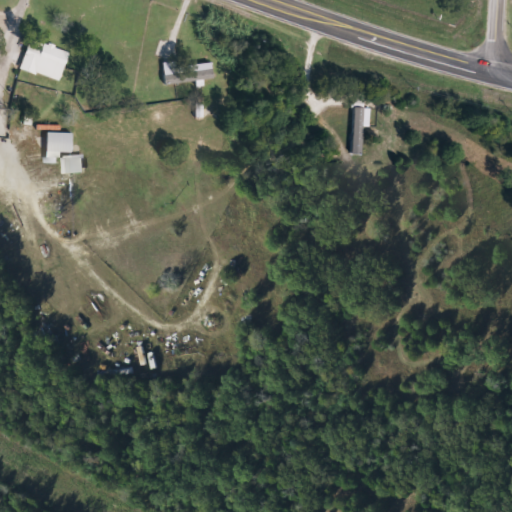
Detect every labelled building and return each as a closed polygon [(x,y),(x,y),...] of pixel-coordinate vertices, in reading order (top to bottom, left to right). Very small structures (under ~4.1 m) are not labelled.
[(60,81),(70,52),(31,39),(21,69),(60,81)] [(214,79),(212,63),(176,66),(176,61),(163,62),(165,84),(214,79)] [(353,154),(363,154),(363,126),(370,127),(371,108),(354,108),(353,154)] [(59,164),(60,152),(72,152),(72,133),(47,132),(46,164),(59,164)] [(63,156),(64,174),(86,174),(85,155),(63,156)]
